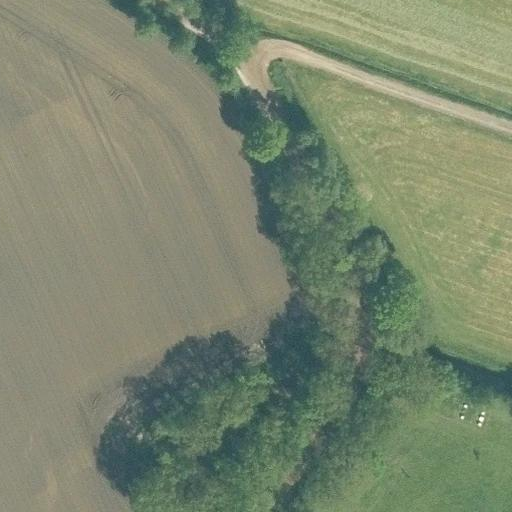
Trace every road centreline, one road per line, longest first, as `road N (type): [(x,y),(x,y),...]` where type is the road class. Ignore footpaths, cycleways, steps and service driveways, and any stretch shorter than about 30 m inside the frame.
road 1 (track): [(257,511),(357,359),(363,307),(353,266),(246,50),(166,0)]
road 2 (track): [(246,50),(286,48),(511,125)]
